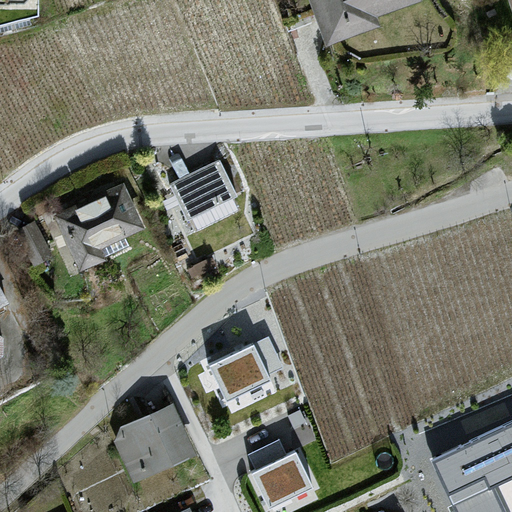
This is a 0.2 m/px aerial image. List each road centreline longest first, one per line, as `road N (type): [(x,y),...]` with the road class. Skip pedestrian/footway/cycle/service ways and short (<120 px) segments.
road 1 (residential): [(511,196),(318,248),(261,273),(0,498)]
road 2 (residential): [(511,106),(126,129),(0,197)]
